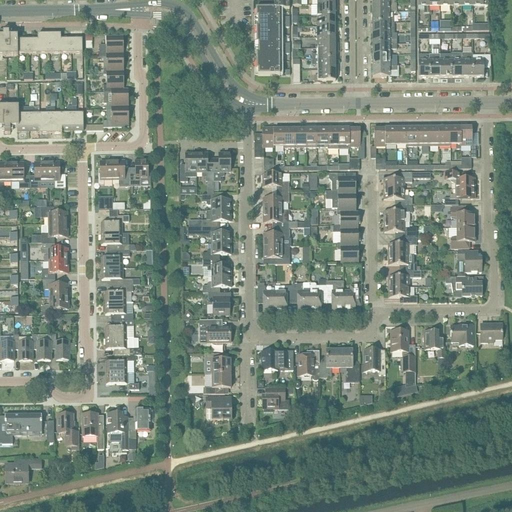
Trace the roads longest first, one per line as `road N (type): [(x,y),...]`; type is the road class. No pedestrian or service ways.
road 1 (residential): [(0,382),(35,381),(62,397),(88,387),(82,147)]
road 2 (residential): [(380,311),(492,307),(485,102)]
road 3 (residential): [(252,334),(247,144)]
road 4 (residential): [(82,147),(140,141),(137,14)]
road 5 (tertiary): [(247,96),(184,9),(137,4)]
road 6 (tertiary): [(137,14),(178,22),(228,99),(246,108)]
road 7 (residential): [(380,311),(367,167)]
road 8 (residential): [(252,334),(368,335),(380,311)]
road 9 (residential): [(381,511),(511,484)]
road 10 (tertiary): [(360,103),(485,102)]
